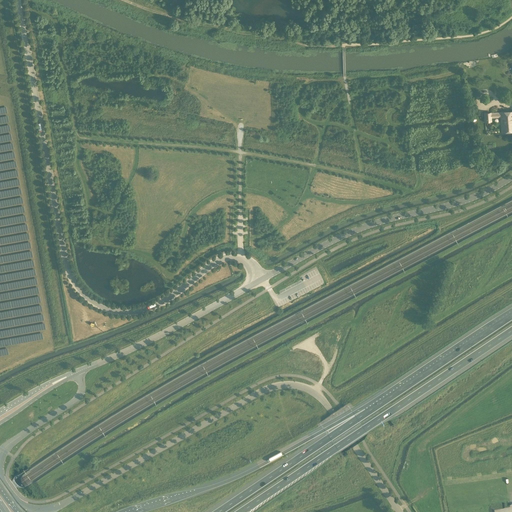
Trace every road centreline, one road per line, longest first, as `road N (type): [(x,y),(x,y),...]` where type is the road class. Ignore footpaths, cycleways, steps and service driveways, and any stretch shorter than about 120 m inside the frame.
road 1 (tertiary): [(399,511),(328,406),(295,385),(263,391),(56,507),(28,508),(0,473)]
road 2 (tertiary): [(511,177),(450,206),(340,237),(77,371)]
road 3 (motorway): [(240,511),(511,330)]
road 4 (motorway): [(367,412),(235,477),(131,511)]
road 5 (motorway): [(367,412),(218,511)]
road 6 (motorway): [(511,315),(367,412)]
road 7 (tertiary): [(0,455),(79,397),(77,371)]
